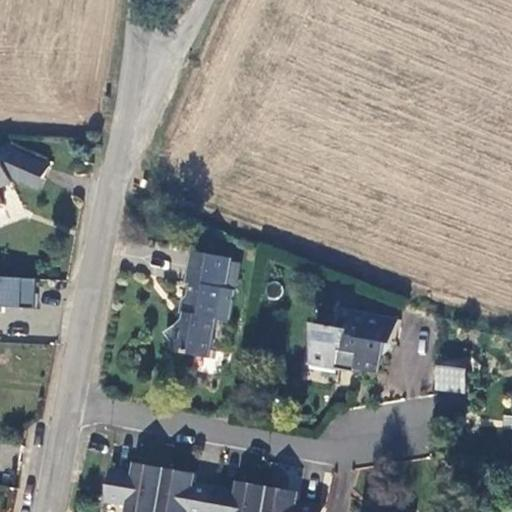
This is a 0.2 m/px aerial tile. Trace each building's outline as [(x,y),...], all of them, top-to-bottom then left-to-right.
[(48,164),(15,151),(12,156),(0,156),(0,208),(9,206),(5,189),(18,185),(16,176),(42,186),(48,164)] [(233,260),(200,254),(193,292),(198,293),(196,302),(189,301),(187,313),(190,314),(189,319),(170,329),(183,341),(182,351),(217,357),(222,325),(232,326),(238,294),(228,292),(233,260)] [(34,277),(0,275),(0,305),(33,307),(34,277)] [(348,369),(349,364),(383,370),(388,342),(397,344),(401,323),(358,315),(359,309),(342,306),(338,329),(319,326),(315,345),(326,347),(323,365),(348,369)] [(469,362),(443,360),(440,392),(466,394),(469,362)] [(132,511),(162,511),(169,470),(140,465),(137,480),(132,479),(133,474),(116,471),(111,504),(134,507),(132,511)] [(212,511),(216,487),(200,484),(199,489),(193,488),(196,474),(169,470),(162,511),(212,511)] [(262,511),(267,485),(240,481),(237,495),(232,495),(233,489),(216,487),(212,511),(262,511)] [(322,511),(324,504),(300,500),(300,505),(294,504),(296,489),(267,485),(262,511),(322,511)]
